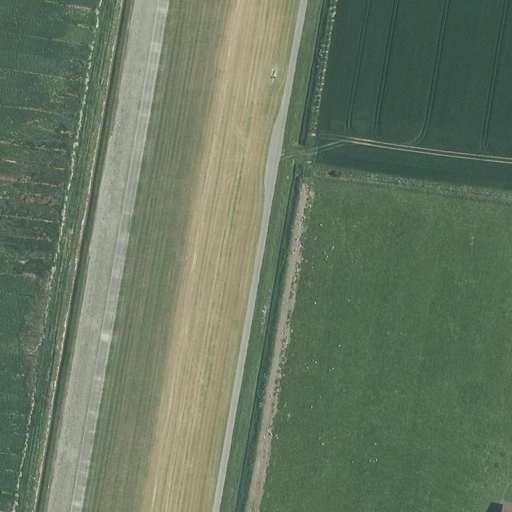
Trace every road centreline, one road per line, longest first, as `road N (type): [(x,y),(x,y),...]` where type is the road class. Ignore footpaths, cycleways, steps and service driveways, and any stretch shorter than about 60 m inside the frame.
road 1 (track): [(164,0),(76,511)]
road 2 (track): [(218,511),(306,0)]
